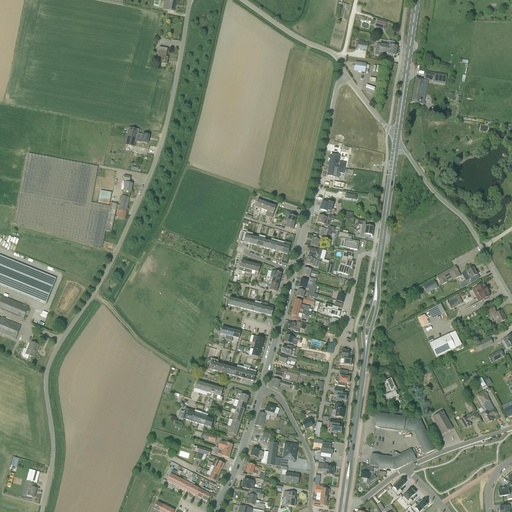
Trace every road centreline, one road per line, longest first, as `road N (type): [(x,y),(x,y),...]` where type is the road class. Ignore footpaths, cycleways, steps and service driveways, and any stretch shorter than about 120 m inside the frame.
road 1 (unclassified): [(42,511),(53,449),(48,364),(93,295),(150,174),(190,0)]
road 2 (residential): [(261,390),(328,130)]
road 3 (unclassified): [(511,299),(463,217),(432,191),(396,138)]
road 4 (primary): [(342,511),(364,364)]
road 5 (residential): [(311,511),(313,460),(287,410),(261,390)]
road 6 (primary): [(396,138),(416,0)]
road 7 (residential): [(214,511),(261,390)]
road 8 (unclassified): [(342,72),(336,56),(242,0)]
